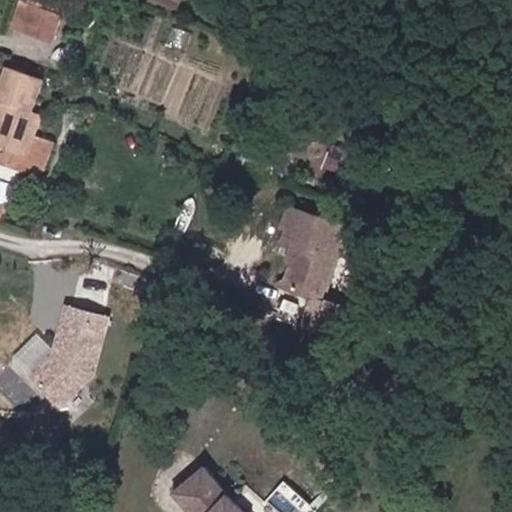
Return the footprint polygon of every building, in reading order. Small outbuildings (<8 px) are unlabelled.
[(25,0),(18,0),(14,18),(51,30),(57,10),(25,0)] [(41,107),(49,77),(9,65),(0,97),(0,99),(7,101),(0,125),(0,145),(39,156),(36,169),(51,173),(61,138),(47,134),(53,111),(41,107)] [(39,156),(0,145),(0,146),(0,158),(36,169),(39,156)] [(0,217),(6,220),(11,205),(0,201),(0,217)] [(329,299),(354,227),(297,207),(290,225),(295,227),(290,242),(310,249),(307,257),(301,260),(292,286),(329,299)] [(93,376),(110,321),(70,309),(56,353),(31,377),(59,407),(93,376)] [(18,362),(31,377),(56,353),(43,339),(18,362)] [(220,480),(187,507),(191,511),(247,511),(242,508),(220,480)]
